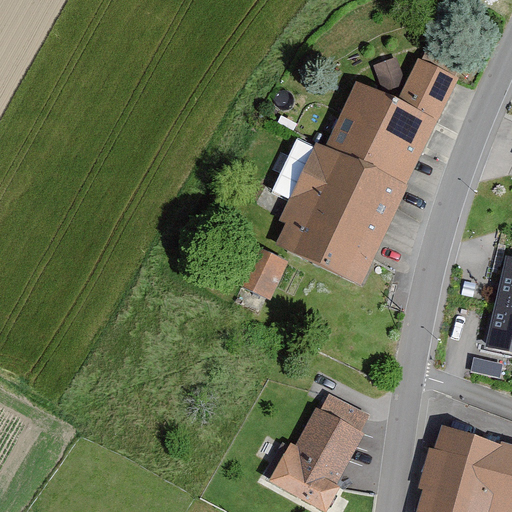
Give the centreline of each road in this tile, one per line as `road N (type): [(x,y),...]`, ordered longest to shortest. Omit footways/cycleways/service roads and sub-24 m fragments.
road 1 (tertiary): [(411,381),(432,274),(471,148),(511,59)]
road 2 (tertiary): [(390,511),(411,381)]
